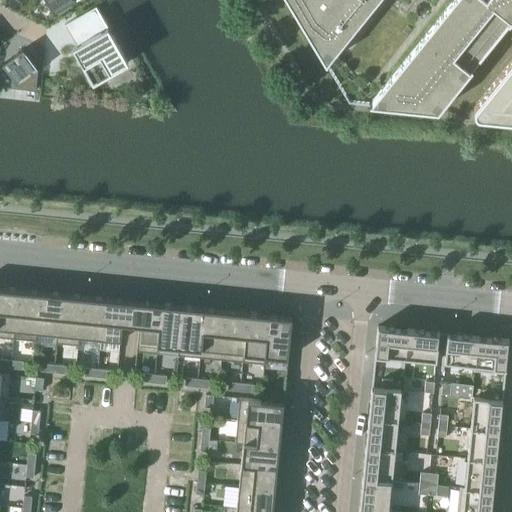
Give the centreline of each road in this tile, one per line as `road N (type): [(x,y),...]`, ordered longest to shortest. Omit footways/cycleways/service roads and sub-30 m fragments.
road 1 (residential): [(0,257),(313,288)]
road 2 (residential): [(313,288),(291,511)]
road 3 (residential): [(341,511),(363,293)]
road 4 (residential): [(363,293),(511,308)]
